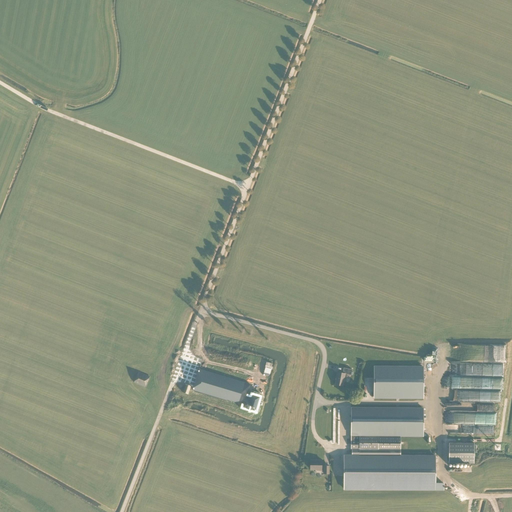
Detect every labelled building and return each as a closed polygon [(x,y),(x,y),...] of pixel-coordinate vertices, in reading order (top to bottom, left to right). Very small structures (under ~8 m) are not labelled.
[(244,404),(247,395),(251,384),(201,367),(193,389),(243,405),(244,404)] [(336,384),(345,385),(347,373),(353,374),(354,368),(345,367),(344,372),(339,371),(336,384)] [(366,400),(441,401),(441,368),(366,368),(366,400)] [(134,383),(145,387),(150,376),(139,372),(134,383)] [(182,392),(188,394),(191,386),(185,384),(182,392)] [(252,397),(247,395),(244,404),(243,405),(243,407),(256,411),(259,400),(260,397),(253,394),(252,397)] [(401,455),(401,437),(423,437),(423,408),(351,408),(351,442),(352,442),(352,448),(352,449),(352,455),(344,455),(344,490),(436,490),(436,455),(401,455)] [(449,463),(474,463),(474,443),(449,442),(449,463)] [(322,466),(322,460),(317,460),(317,461),(310,461),(310,469),(317,469),(317,470),(322,470),(324,470),(324,474),(329,474),(329,466),(324,466),(322,466)]
